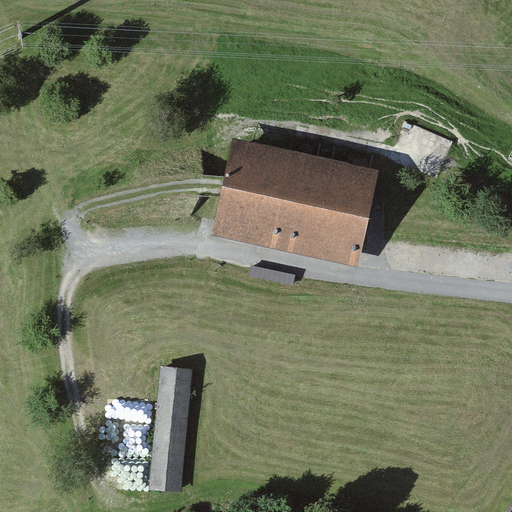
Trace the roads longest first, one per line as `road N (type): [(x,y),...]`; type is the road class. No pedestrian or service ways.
road 1 (track): [(91,511),(96,480),(64,368),(64,292),(78,268),(223,253),(355,276)]
road 2 (track): [(511,121),(403,64),(180,23)]
road 3 (residential): [(511,294),(355,276)]
